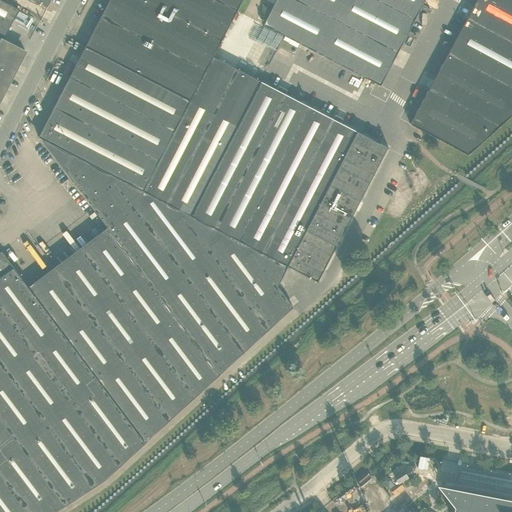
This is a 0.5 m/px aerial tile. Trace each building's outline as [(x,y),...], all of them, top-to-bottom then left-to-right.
[(3,39),(19,10),(0,0),(0,103),(27,51),(3,39)] [(213,59),(242,0),(109,0),(38,137),(44,140),(43,142),(110,232),(31,292),(1,252),(0,252),(0,511),(54,511),(104,480),(219,375),(292,307),(277,287),(287,267),(318,283),(319,282),(318,282),(336,246),(337,247),(338,246),(340,247),(344,239),(342,238),(342,237),(341,237),(387,148),(388,149),(388,148),(213,59)] [(276,0),(263,25),(380,86),(424,0),(276,0)] [(511,0),(476,0),(469,14),(432,83),(410,124),(468,155),(511,116),(511,115),(511,0)] [(457,485),(511,496),(511,472),(461,463),(457,485)] [(511,511),(511,503),(446,491),(456,504),(453,507),(452,511),(511,511)]
